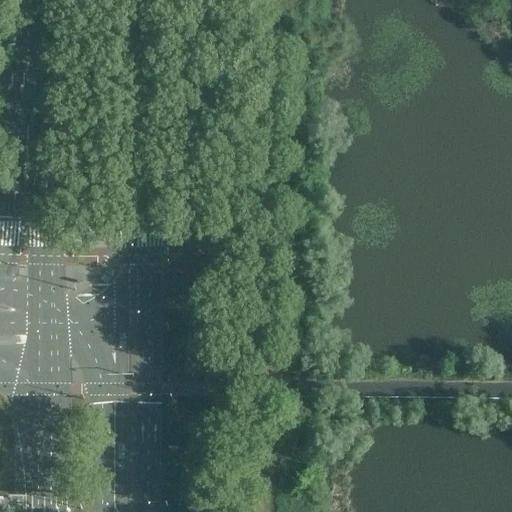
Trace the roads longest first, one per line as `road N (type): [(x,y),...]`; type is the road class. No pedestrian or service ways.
road 1 (secondary): [(148,277),(151,71),(138,35),(138,0)]
road 2 (secondary): [(147,511),(148,277)]
road 3 (secondary): [(33,101),(45,180),(47,298)]
road 4 (secondary): [(111,511),(111,390),(76,323)]
road 5 (secondary): [(33,101),(0,233)]
road 6 (secondary): [(46,389),(42,511)]
